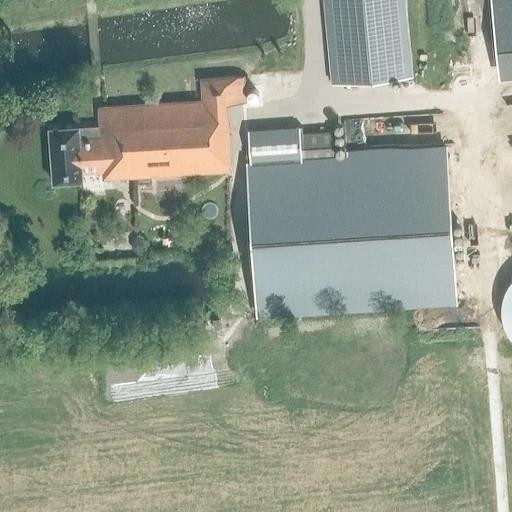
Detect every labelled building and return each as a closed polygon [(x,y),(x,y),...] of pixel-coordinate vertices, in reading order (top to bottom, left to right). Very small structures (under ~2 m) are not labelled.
[(410,77),(403,0),(322,0),(331,84),(410,77)] [(511,0),(484,3),(489,63),(511,60),(511,0)] [(268,101),(266,75),(258,75),(200,79),(201,101),(97,108),(98,127),(77,128),(77,127),(48,129),(52,183),(81,181),(80,174),(101,172),(101,180),(230,171),(225,104),(268,101)] [(246,131),(248,161),(300,157),(298,127),(246,131)] [(442,249),(436,151),(245,163),(253,285),(255,315),(440,304),(438,272),(437,250),(442,249)] [(511,281),(505,291),(502,306),(503,322),(511,337),(511,338),(511,281)]
